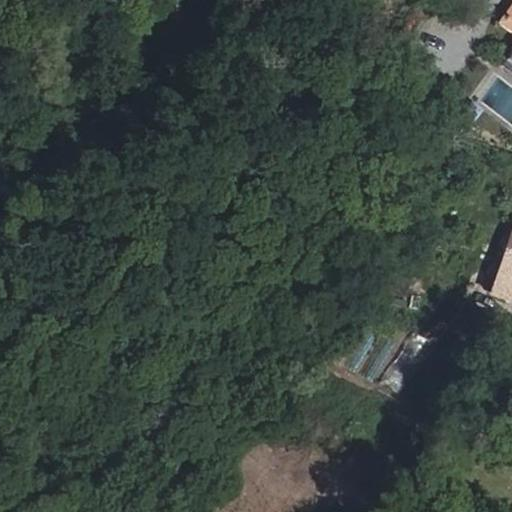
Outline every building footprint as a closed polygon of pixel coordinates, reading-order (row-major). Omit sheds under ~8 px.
[(511,1),(496,23),(511,34),(511,47),(509,52),(511,53),(511,54),(511,1)] [(511,54),(511,53),(502,64),(503,68),(511,75),(511,54)] [(422,116),(433,97),(422,90),(411,109),(422,116)] [(511,303),(511,227),(504,251),(511,254),(511,275),(503,300),(511,303)] [(503,300),(511,275),(511,254),(504,251),(489,295),(503,300)]
